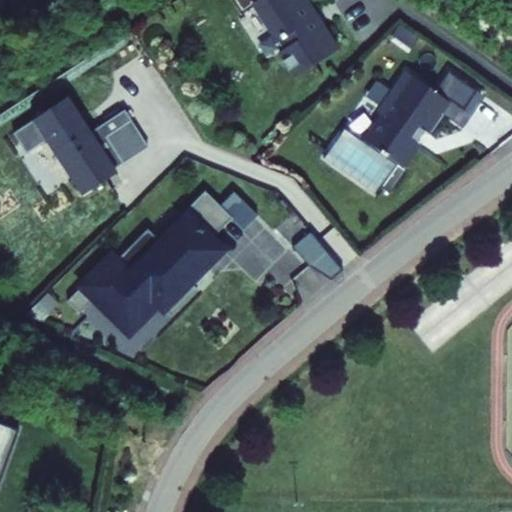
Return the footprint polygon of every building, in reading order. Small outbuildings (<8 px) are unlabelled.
[(219,0),(231,17),(245,9),(273,52),(270,54),(286,79),(328,51),(311,28),(307,31),(291,8),(302,0),(219,0)] [(476,93),(448,73),(433,93),(405,74),(377,114),(381,117),(364,142),(403,170),(417,149),(416,144),(424,133),(431,138),(445,118),(440,115),(449,103),(463,113),(476,93)] [(129,127),(119,113),(86,137),(76,123),(79,121),(64,101),(10,140),(23,160),(42,146),(81,200),(103,184),(100,180),(109,174),(112,178),(122,170),(104,145),(129,127)] [(104,256),(60,300),(71,312),(86,298),(122,333),(151,304),(163,317),(191,289),(181,280),(213,248),(203,240),(225,219),(198,192),(175,214),(180,218),(154,244),(141,229),(109,261),(104,256)] [(311,235),(296,247),(325,284),(340,272),(311,235)] [(287,286),(308,307),(330,286),(310,264),(287,286)]
